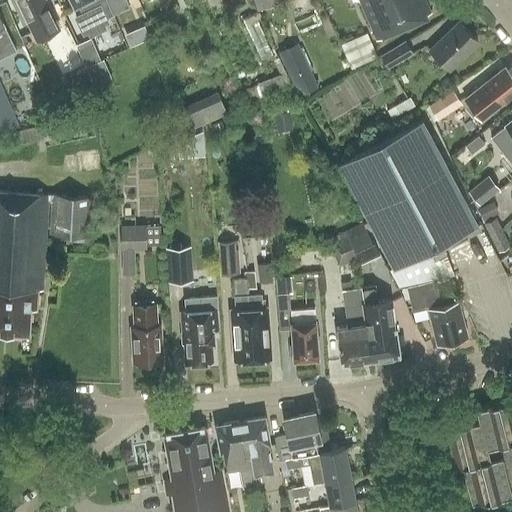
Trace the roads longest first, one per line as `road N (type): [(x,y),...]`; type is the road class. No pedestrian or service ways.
road 1 (residential): [(364,391),(137,407),(0,398)]
road 2 (residential): [(511,360),(364,391)]
road 3 (residential): [(364,391),(386,511)]
